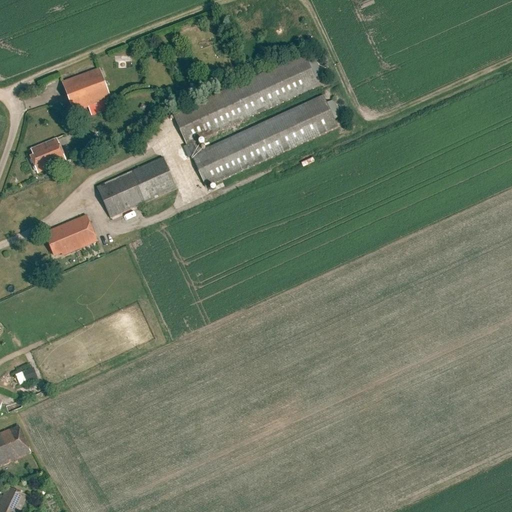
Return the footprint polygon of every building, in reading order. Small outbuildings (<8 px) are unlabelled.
[(305,56),(172,116),(205,188),(337,127),(323,97),(198,154),(193,143),(319,86),(305,56)] [(114,108),(100,69),(62,83),(73,114),(88,108),(91,116),(114,108)] [(34,157),(31,158),(38,174),(66,163),(57,139),(31,150),(34,157)] [(163,159),(97,188),(110,219),(177,190),(163,159)] [(86,217),(45,235),(55,257),(62,254),(63,256),(97,242),(86,217)] [(37,378),(33,368),(22,373),(27,383),(37,378)] [(0,467),(31,454),(18,426),(0,433),(0,467)] [(0,511),(20,511),(27,497),(7,488),(0,502),(0,511)]
